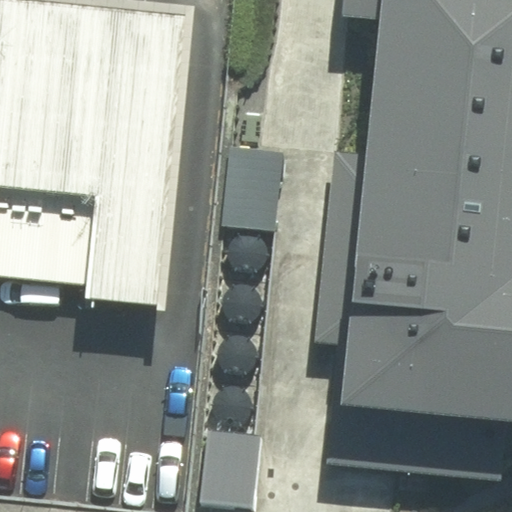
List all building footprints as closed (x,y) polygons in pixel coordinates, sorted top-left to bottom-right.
[(208,10),(107,0),(0,0),(0,284),(177,304),(208,10)] [(277,0),(238,0),(237,44),(276,45),(277,0)] [(511,0),(402,0),(361,405),(511,420),(511,0)] [(210,432),(263,436),(277,236),(224,232),(210,432)] [(256,511),(262,440),(208,436),(202,511),(256,511)]
